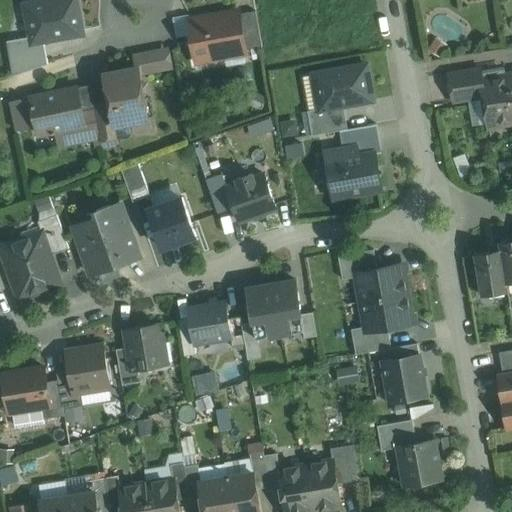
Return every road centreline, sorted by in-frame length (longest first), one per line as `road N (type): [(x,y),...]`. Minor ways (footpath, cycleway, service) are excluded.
road 1 (residential): [(419,215),(265,249),(0,339)]
road 2 (residential): [(491,511),(443,230)]
road 3 (residential): [(431,198),(397,0)]
